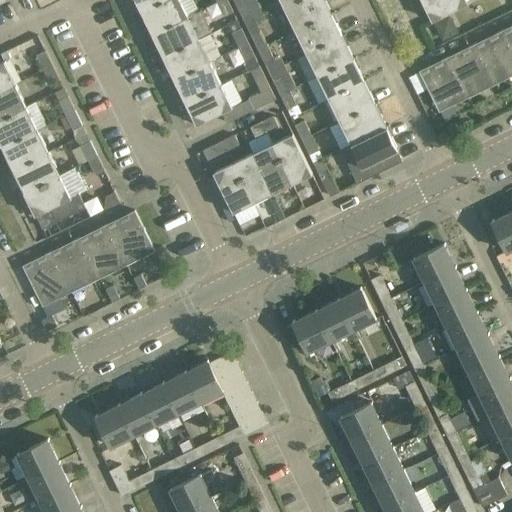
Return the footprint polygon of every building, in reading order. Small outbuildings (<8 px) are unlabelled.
[(162,0),(135,0),(141,11),(162,0)] [(152,33),(188,16),(180,0),(162,0),(141,11),(152,33)] [(233,12),(227,0),(219,0),(217,1),(224,16),(233,12)] [(243,19),(247,26),(256,22),(245,0),(243,0),(236,4),(243,19)] [(332,13),(325,0),(300,0),(285,8),(296,30),(332,13)] [(468,3),(466,0),(422,0),(432,20),(468,3)] [(343,36),(332,13),(296,30),(307,53),(343,36)] [(433,22),(443,41),(459,33),(449,14),(433,22)] [(163,56),(199,38),(188,16),(152,33),(163,56)] [(256,22),(247,26),(258,49),(267,45),(256,22)] [(232,32),(239,47),(248,43),(241,28),(232,32)] [(478,48),(493,79),(506,73),(508,77),(511,75),(511,47),(505,34),(503,30),(496,33),(498,38),(478,47),(478,48)] [(354,58),(343,36),(307,53),(318,76),(354,58)] [(210,61),(199,38),(163,56),(174,78),(210,61)] [(255,57),(248,43),(239,47),(246,62),(255,57)] [(450,61),(465,93),(478,87),(480,91),(495,84),(493,79),(478,48),(475,43),(468,47),(470,51),(451,61),(450,61)] [(258,49),(269,72),(285,64),(281,56),(274,59),(267,45),(258,49)] [(0,91),(16,83),(5,61),(11,58),(7,50),(0,53),(4,60),(0,62),(0,91)] [(36,55),(44,70),(53,65),(45,50),(36,55)] [(453,104),(467,97),(465,93),(450,61),(448,57),(441,60),(443,65),(423,74),(421,70),(419,71),(439,111),(440,111),(438,106),(451,100),(453,104)] [(318,76),(329,98),(365,81),(354,58),(318,76)] [(221,84),(210,61),(174,78),(185,101),(221,84)] [(296,87),(285,64),(269,72),(280,94),(289,90),(296,87)] [(53,65),(44,70),(51,84),(60,80),(53,65)] [(276,99),(259,66),(250,70),(261,92),(248,98),(254,110),(276,99)] [(340,121),(376,103),(365,81),(329,98),(340,121)] [(0,119),(27,106),(16,83),(0,91),(0,119)] [(233,107),(221,84),(185,101),(197,124),(233,107)] [(296,104),(289,90),(280,94),(287,109),(296,104)] [(59,100),(66,115),(75,111),(68,96),(59,100)] [(340,121),(351,144),(387,126),(376,103),(340,121)] [(0,142),(2,146),(38,129),(27,106),(0,119),(0,142)] [(82,125),(75,111),(66,115),(73,130),(82,125)] [(273,116),(262,121),(268,133),(279,127),(273,116)] [(295,125),(302,139),(311,135),(304,120),(295,125)] [(268,133),(262,121),(251,127),(256,138),(268,133)] [(399,149),(387,126),(351,144),(341,149),(357,183),(402,161),(397,150),(399,149)] [(38,129),(2,146),(13,169),(49,151),(38,129)] [(256,138),(248,142),(253,152),(273,193),(276,199),(281,196),(278,190),(292,183),(273,143),(268,133),(262,135),(256,138)] [(293,133),(273,143),(292,183),(312,173),(293,133)] [(223,140),(231,155),(229,151),(240,146),(234,135),(223,140)] [(319,150),(311,135),(302,139),(310,154),(319,150)] [(210,165),(231,155),(223,140),(203,150),(209,161),(210,165)] [(81,145),(88,160),(97,156),(90,141),(81,145)] [(24,192),(60,174),(49,151),(13,169),(24,192)] [(254,202),(273,193),(253,152),(234,162),(254,202)] [(105,170),(97,156),(88,160),(96,175),(105,170)] [(330,173),(322,158),(313,162),(321,177),(330,173)] [(214,172),(215,175),(234,212),(254,202),(234,162),(214,172)] [(71,196),(60,174),(24,192),(35,215),(50,208),(56,222),(86,207),(79,193),(71,196)] [(50,208),(35,215),(42,228),(56,222),(50,208)] [(124,260),(137,254),(139,258),(155,251),(135,210),(127,214),(129,219),(109,228),(124,260)] [(511,248),(511,210),(492,220),(507,251),(511,248)] [(97,274),(109,268),(111,272),(127,264),(124,260),(109,228),(107,224),(99,228),(102,232),(81,242),(97,274)] [(84,285),(99,278),(97,274),(81,242),(79,238),(72,241),(74,246),(53,256),(69,287),(82,281),(84,285)] [(424,281),(456,266),(445,243),(413,259),(424,281)] [(57,299),(71,292),(69,287),(53,256),(51,251),(44,255),(46,259),(26,269),(24,264),(23,265),(43,305),(44,305),(42,301),(55,295),(57,299)] [(467,288),(456,266),(424,281),(435,304),(467,288)] [(134,275),(140,288),(147,285),(141,272),(134,275)] [(382,302),(391,298),(380,275),(371,279),(382,302)] [(106,289),(112,302),(119,298),(113,285),(106,289)] [(338,298),(353,330),(376,319),(361,287),(338,298)] [(446,326),(478,311),(467,288),(435,304),(446,326)] [(316,309),(331,341),(353,330),(338,298),(316,309)] [(402,320),(391,298),(382,302),(393,324),(402,320)] [(331,341),(316,309),(293,320),(308,352),(317,347),(331,341)] [(489,333),(478,311),(446,326),(457,348),(489,333)] [(42,320),(47,331),(58,326),(52,315),(42,320)] [(413,342),(402,320),(393,324),(404,347),(413,342)] [(468,370),(499,355),(489,333),(457,348),(468,370)] [(424,365),(413,342),(404,347),(412,362),(415,369),(424,365)] [(210,362),(215,373),(237,362),(232,351),(210,362)] [(479,393),(510,377),(499,355),(468,370),(479,393)] [(224,391),(220,383),(215,373),(210,362),(209,362),(208,359),(185,371),(201,402),(224,391)] [(373,370),(377,379),(400,368),(396,359),(373,370)] [(220,383),(242,372),(237,362),(215,373),(220,383)] [(426,391),(435,387),(424,365),(415,369),(426,391)] [(377,379),(373,370),(351,381),(355,390),(377,379)] [(163,382),(178,413),(201,402),(185,371),(163,382)] [(225,393),(247,382),(242,372),(220,383),(224,391),(225,393)] [(511,404),(511,380),(510,377),(479,393),(490,415),(511,404)] [(325,380),(312,387),(317,397),(328,392),(330,391),(325,380)] [(332,401),(355,390),(351,381),(330,391),(328,392),(332,401)] [(416,408),(425,404),(414,381),(405,385),(416,408)] [(178,413),(163,382),(141,393),(156,424),(178,413)] [(230,403),(252,392),(247,382),(225,393),(230,403)] [(437,413),(446,409),(435,387),(426,391),(437,413)] [(257,402),(252,392),(230,403),(235,414),(257,402)] [(156,424),(141,393),(118,404),(134,435),(156,424)] [(262,413),(257,402),(235,414),(240,424),(262,413)] [(352,440),(383,425),(372,402),(340,417),(352,440)] [(134,435),(118,404),(96,415),(111,446),(134,435)] [(427,431),(436,426),(425,404),(416,408),(427,431)] [(511,431),(511,404),(490,415),(501,437),(511,431)] [(448,436),(456,431),(446,409),(437,413),(448,436)] [(262,413),(240,424),(241,425),(245,434),(267,423),(262,413)] [(222,446),(245,434),(241,425),(218,436),(222,446)] [(362,462),(394,447),(383,425),(352,440),(362,462)] [(447,449),(436,426),(427,431),(438,453),(447,449)] [(467,454),(456,431),(448,436),(458,458),(467,454)] [(511,431),(501,437),(511,460),(511,459),(511,431)] [(222,446),(218,436),(196,447),(200,456),(222,446)] [(17,454),(28,477),(59,461),(48,439),(17,454)] [(178,468),(200,456),(196,447),(173,458),(178,468)] [(373,485),(405,469),(394,447),(362,462),(373,485)] [(449,475),(458,471),(447,449),(438,453),(449,475)] [(245,480),(254,476),(243,453),(234,457),(245,480)] [(467,454),(458,458),(482,507),(507,494),(498,476),(482,484),(467,454)] [(178,468),(173,458),(151,469),(155,479),(178,468)] [(28,477),(39,499),(70,484),(59,461),(28,477)] [(129,480),(121,464),(109,470),(122,495),(155,479),(151,469),(129,480)] [(416,492),(405,469),(373,485),(384,507),(416,492)] [(469,493),(458,471),(449,475),(460,498),(469,493)] [(181,511),(212,496),(201,474),(170,489),(181,511)] [(256,503),(265,498),(254,476),(245,480),(256,503)] [(39,499),(45,511),(68,511),(81,506),(70,484),(39,499)] [(386,511),(425,511),(416,492),(384,507),(386,511)] [(466,511),(477,511),(469,493),(460,498),(466,511)] [(220,511),(212,496),(181,511),(220,511)] [(271,511),(265,498),(256,503),(260,511),(271,511)]
